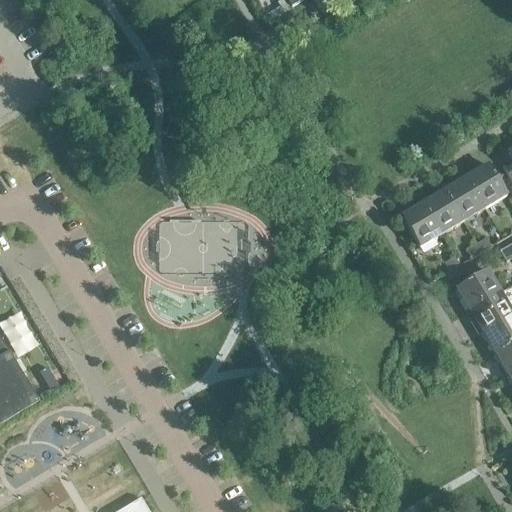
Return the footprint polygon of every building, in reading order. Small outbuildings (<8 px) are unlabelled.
[(284,0),(291,10),(308,0),(284,0)] [(511,152),(507,156),(511,165),(503,170),(511,186),(511,152)] [(483,167),(485,169),(466,181),(484,212),(506,198),(488,168),(486,168),(485,166),(483,167)] [(462,180),(463,182),(444,194),(463,225),(484,212),(466,181),(465,181),(463,179),(462,180)] [(440,193),(442,195),(422,207),(441,238),(463,225),(444,194),(443,194),(442,192),(440,193)] [(419,206),(420,208),(400,220),(419,251),(441,238),(422,207),(421,207),(420,205),(419,206)] [(481,255),(491,249),(486,241),(476,247),(481,255)] [(506,264),(511,260),(511,245),(499,253),(506,264)] [(471,261),(481,255),(476,247),(466,253),(471,261)] [(449,275),(459,268),(454,260),(444,266),(449,275)] [(455,296),(457,295),(469,314),(500,295),(486,273),(455,292),(456,293),(454,294),(455,296)] [(511,302),(506,306),(500,295),(469,314),(467,315),(468,317),(470,316),(474,323),(470,325),(478,337),(481,335),(482,335),(511,317),(511,302)] [(511,346),(511,317),(482,335),(482,336),(480,338),(481,339),(483,338),(494,357),(511,346)] [(0,427),(38,405),(8,355),(0,340),(0,427)] [(511,346),(494,357),(495,358),(493,359),(494,361),(496,360),(507,379),(511,376),(511,346)] [(146,511),(140,501),(121,511),(146,511)]
